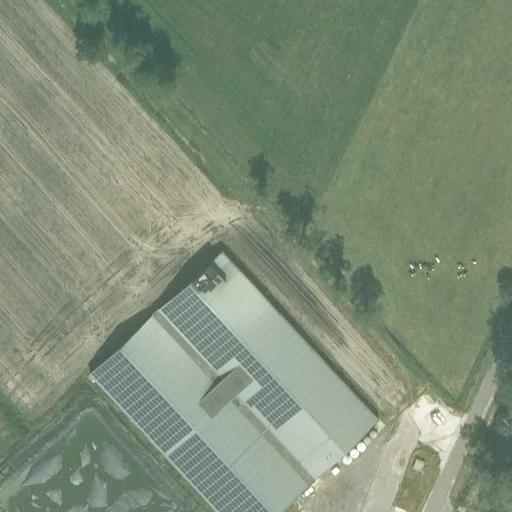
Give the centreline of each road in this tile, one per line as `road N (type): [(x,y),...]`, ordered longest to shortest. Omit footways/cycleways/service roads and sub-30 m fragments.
road 1 (track): [(69,0),(240,186),(248,209)]
road 2 (unclassified): [(431,511),(511,336)]
